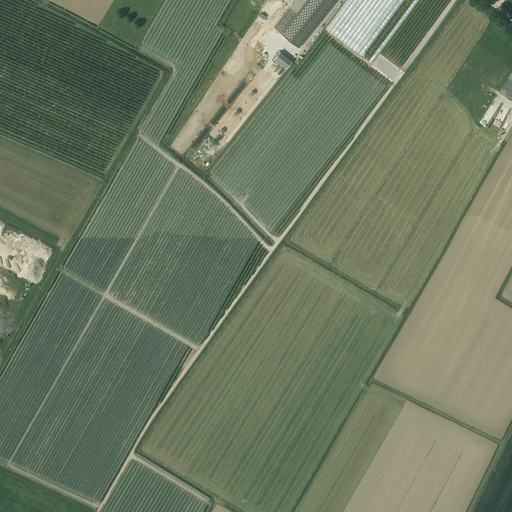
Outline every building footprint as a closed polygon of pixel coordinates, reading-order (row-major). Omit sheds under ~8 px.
[(295,0),(289,8),(273,27),(299,47),(315,28),(336,0),(295,0)] [(285,69),(292,60),(279,51),(273,59),(285,69)] [(511,72),(499,92),(511,99),(511,72)] [(212,156),(215,153),(208,147),(205,151),(212,156)] [(7,230),(3,236),(12,242),(16,236),(7,230)]
